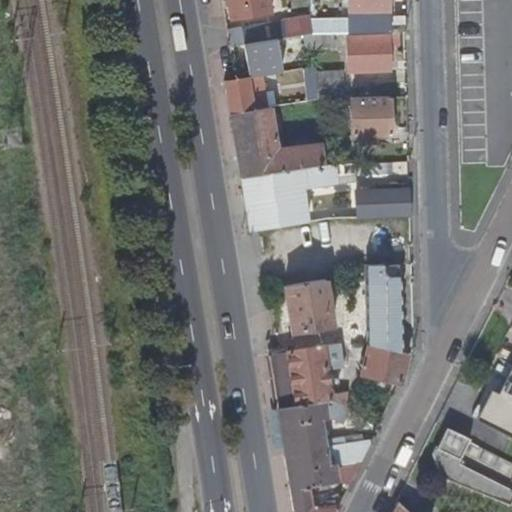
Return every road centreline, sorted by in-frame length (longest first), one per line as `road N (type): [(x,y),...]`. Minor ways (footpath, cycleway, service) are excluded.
road 1 (primary): [(262,511),(174,0)]
road 2 (primary): [(133,0),(218,511)]
road 3 (residential): [(434,0),(444,351)]
road 4 (residential): [(360,511),(444,351)]
road 5 (residential): [(511,218),(444,351)]
